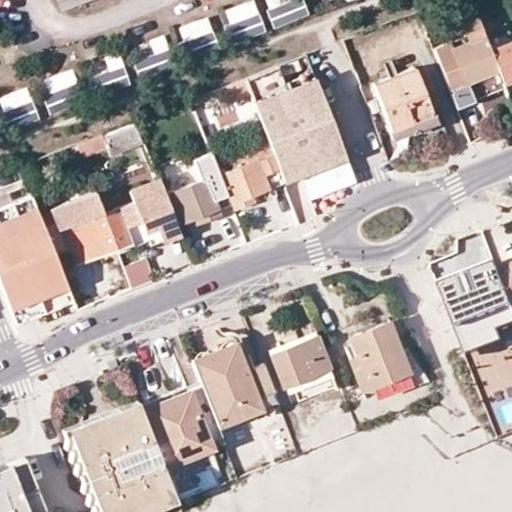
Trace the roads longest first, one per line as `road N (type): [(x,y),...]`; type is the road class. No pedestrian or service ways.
road 1 (tertiary): [(344,238),(10,366)]
road 2 (track): [(402,249),(457,394)]
road 3 (residential): [(378,193),(330,52)]
road 4 (tertiary): [(344,238),(356,252),(402,249),(425,226),(427,200)]
